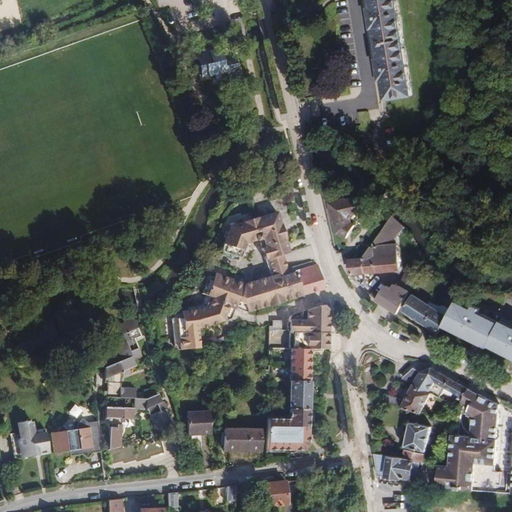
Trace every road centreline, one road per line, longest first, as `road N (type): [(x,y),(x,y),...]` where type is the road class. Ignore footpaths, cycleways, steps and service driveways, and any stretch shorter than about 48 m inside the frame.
road 1 (residential): [(6,511),(360,457)]
road 2 (tertiary): [(361,318),(324,249),(267,0)]
road 3 (tertiary): [(511,394),(394,344),(361,318)]
road 4 (residential): [(360,457),(351,391),(361,318)]
road 5 (track): [(412,159),(441,198),(511,225)]
